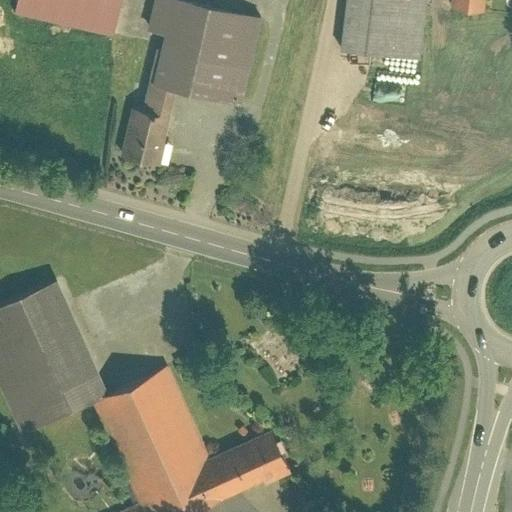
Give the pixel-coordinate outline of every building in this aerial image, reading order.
[(119,0),(13,0),(11,14),(111,37),(119,0)] [(258,19),(176,0),(153,0),(147,28),(160,31),(143,109),(131,106),(119,159),(156,167),(174,89),(239,103),(258,19)] [(423,58),(430,0),(344,0),(339,47),(423,58)] [(455,0),(455,10),(486,13),(487,0),(455,0)] [(55,272),(0,296),(0,385),(17,424),(92,390),(106,384),(64,293),(55,272)] [(164,359),(106,384),(92,390),(139,501),(112,511),(178,511),(286,466),(269,425),(204,453),(164,359)]
